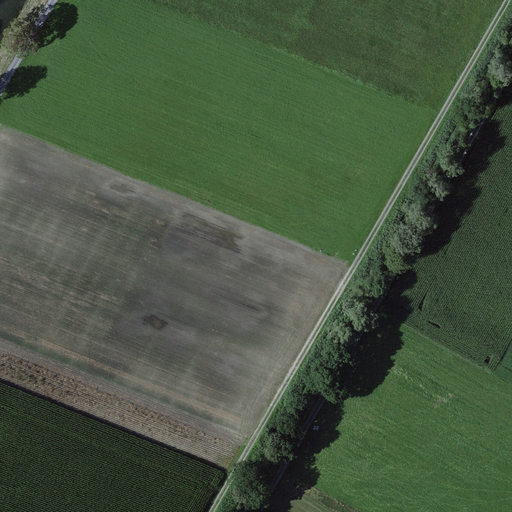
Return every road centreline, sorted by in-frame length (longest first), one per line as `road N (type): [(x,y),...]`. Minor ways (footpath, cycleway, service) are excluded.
road 1 (track): [(217,511),(508,0)]
road 2 (track): [(258,511),(511,71)]
